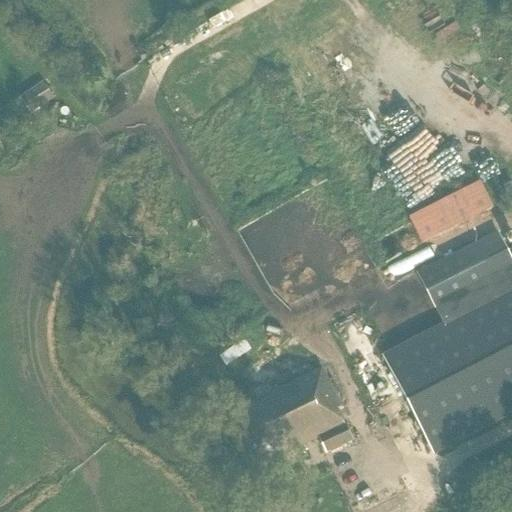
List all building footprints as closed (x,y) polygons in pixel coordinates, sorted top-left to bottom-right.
[(292,0),(297,8),(310,0),(292,0)] [(487,285),(495,301),(510,294),(501,279),(511,273),(511,261),(497,233),(417,275),(437,312),(487,285)] [(511,292),(510,294),(495,301),(384,360),(432,450),(511,407),(511,292)] [(245,338),(219,356),(226,366),(252,349),(245,338)] [(355,441),(338,407),(342,405),(323,368),(231,414),(259,469),(320,439),(328,454),(355,441)] [(373,506),(374,511),(415,511),(418,511),(410,491),(373,506)]
